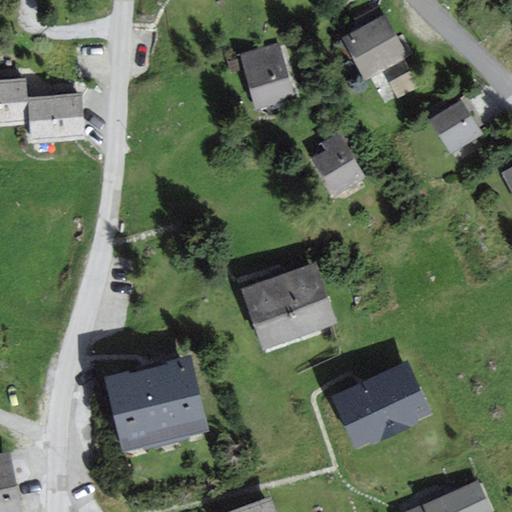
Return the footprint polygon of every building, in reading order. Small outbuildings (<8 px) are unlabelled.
[(392,17),(347,37),(368,81),(413,60),(392,17)] [(282,43),(241,54),(257,108),(297,96),(282,43)] [(30,78),(0,80),(0,126),(35,123),(37,145),(90,140),(85,90),(32,95),(30,78)] [(464,99),(433,119),(458,158),(488,138),(464,99)] [(346,135),(315,152),(338,196),(369,179),(346,135)] [(322,263),(250,287),(270,345),(341,322),(322,263)] [(200,357),(113,378),(131,452),(218,431),(200,357)] [(413,361),(343,394),(366,444),(437,412),(413,361)] [(28,511),(14,455),(0,458),(0,511),(28,511)] [(489,511),(476,481),(403,511),(489,511)] [(283,511),(279,498),(234,511),(283,511)]
